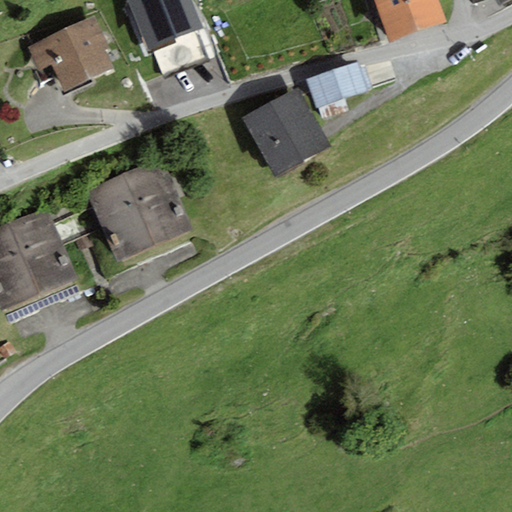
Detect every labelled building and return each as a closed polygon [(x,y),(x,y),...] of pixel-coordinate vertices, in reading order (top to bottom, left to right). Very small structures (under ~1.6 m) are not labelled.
[(204,29),(191,0),(126,0),(148,52),(204,29)] [(418,32),(406,0),(372,0),(389,43),(418,32)] [(438,0),(406,0),(418,32),(446,22),(438,0)] [(95,16),(28,47),(39,71),(52,66),(65,93),(113,68),(105,50),(109,48),(95,16)] [(306,80),(315,108),(318,107),(344,98),(368,91),(358,63),(306,80)] [(331,147),(297,88),(241,121),(275,180),(331,147)] [(344,98),(318,107),(322,120),(348,111),(344,98)] [(87,190),(117,262),(193,231),(163,159),(87,190)] [(80,284),(47,209),(0,229),(0,305),(5,316),(80,284)]
